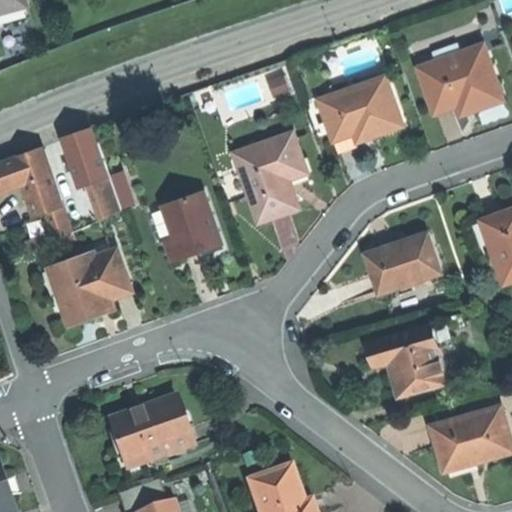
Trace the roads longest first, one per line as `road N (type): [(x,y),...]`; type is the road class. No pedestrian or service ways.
road 1 (secondary): [(358,0),(0,128)]
road 2 (residential): [(238,349),(350,205),(384,184),(511,143)]
road 3 (residential): [(444,511),(238,349)]
road 4 (residential): [(238,349),(174,335),(32,394)]
road 5 (residential): [(32,394),(71,511)]
